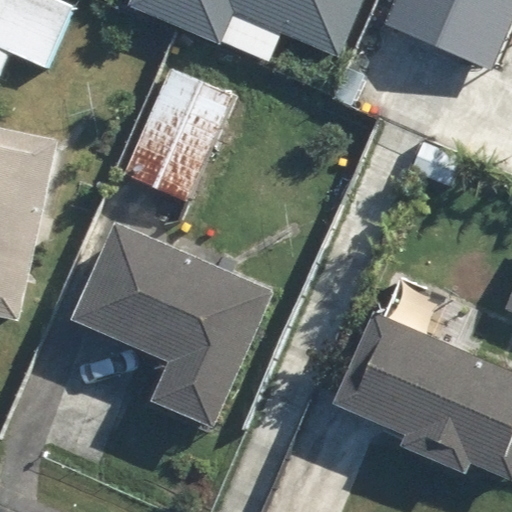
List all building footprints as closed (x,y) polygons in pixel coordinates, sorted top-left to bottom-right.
[(52,71),(82,8),(63,0),(0,0),(0,93),(18,55),(52,71)] [(138,0),(136,5),(228,45),(241,15),(345,61),(371,0),(138,0)] [(511,43),(511,0),(409,0),(397,29),(501,72),(511,43)] [(241,99),(178,71),(131,178),(193,206),(241,99)] [(0,319),(28,325),(64,142),(0,129),(0,319)] [(282,295),(127,227),(85,324),(176,364),(159,404),(222,431),(282,295)] [(343,406),(414,438),(409,449),(473,478),(478,466),(511,481),(511,370),(386,313),(343,406)]
